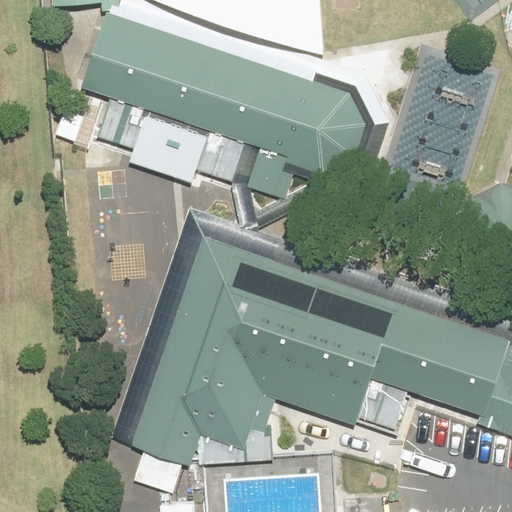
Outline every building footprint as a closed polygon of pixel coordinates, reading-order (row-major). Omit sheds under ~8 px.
[(326,0),(176,0),(329,46),(326,0)] [(352,91),(108,4),(78,85),(112,98),(96,140),(128,152),(135,155),(189,175),(193,164),(288,199),(297,172),(323,181),(352,163),(365,122),(352,91)] [(511,271),(511,188),(477,178),(454,254),(511,271)] [(511,332),(194,222),(121,429),(191,454),(202,425),(247,441),(267,385),(297,396),(294,405),(356,427),(360,414),(397,427),(408,396),(423,401),(511,432),(511,332)] [(398,511),(397,493),(344,497),(345,511),(398,511)]
